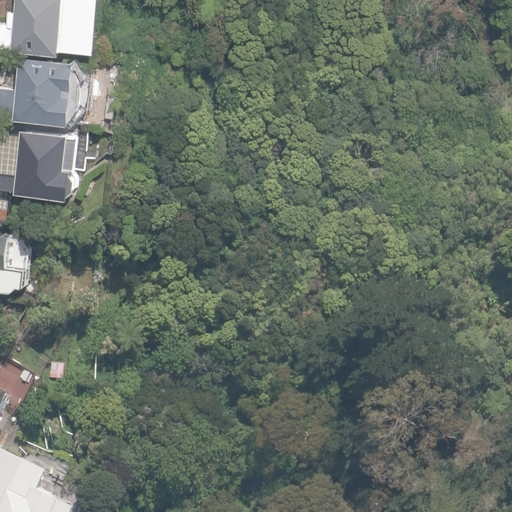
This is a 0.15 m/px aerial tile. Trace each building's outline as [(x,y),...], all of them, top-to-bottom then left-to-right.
[(16,49),(65,53),(66,47),(101,50),(105,0),(20,0),(19,10),(12,9),(11,22),(0,20),(0,45),(17,47),(16,49)] [(18,118),(73,122),(74,118),(78,113),(83,107),(86,100),(79,94),(79,89),(87,84),(86,77),(84,73),(79,66),(79,60),(22,55),(20,88),(0,85),(0,114),(18,116),(18,118)] [(20,191),(75,194),(75,191),(82,187),(82,176),(76,171),(76,169),(81,170),(83,136),(72,136),(72,133),(24,130),(22,172),(0,170),(0,188),(20,190),(20,191)] [(0,286),(18,288),(24,281),(32,282),(35,245),(24,232),(0,229),(0,286)] [(50,377),(63,379),(65,364),(52,362),(50,377)] [(0,425),(16,397),(0,387),(0,425)] [(0,511),(81,511),(82,511),(60,501),(59,497),(47,491),(44,493),(21,481),(27,468),(0,454),(0,511)]
